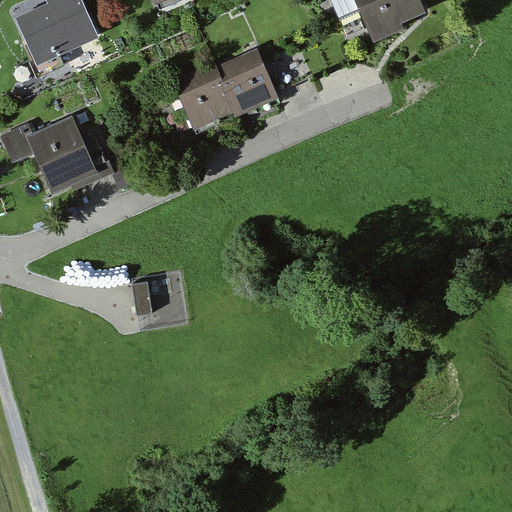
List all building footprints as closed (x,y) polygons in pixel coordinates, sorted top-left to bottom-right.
[(77,0),(55,0),(13,19),(35,66),(95,39),(77,0)] [(422,0),(352,0),(367,37),(427,13),(422,0)] [(212,63),(170,82),(191,128),(229,111),(232,118),(275,99),(253,51),(215,69),(212,63)] [(26,126),(0,137),(0,139),(11,164),(34,154),(50,190),(94,171),(71,118),(30,136),(26,126)] [(181,271),(131,280),(139,333),(188,324),(181,271)]
